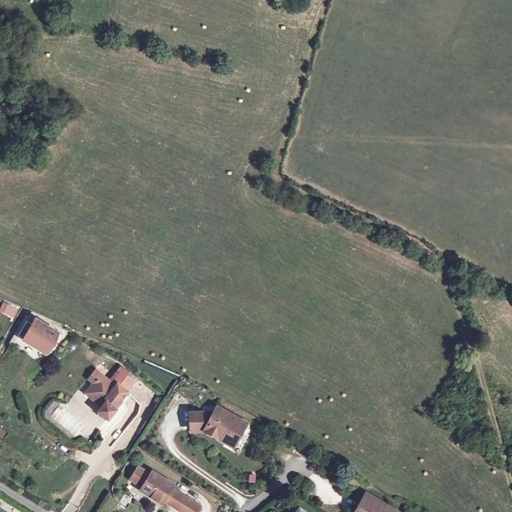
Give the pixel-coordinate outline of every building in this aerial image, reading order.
[(16,308),(5,304),(0,312),(11,317),(16,308)] [(33,324),(26,321),(18,336),(45,352),(52,350),(52,342),(57,333),(35,320),(33,324)] [(115,363),(88,349),(84,358),(111,372),(115,363)] [(122,367),(119,371),(133,382),(136,379),(122,367)] [(95,383),(86,393),(102,406),(98,411),(107,419),(115,409),(113,408),(127,392),(126,391),(133,382),(119,371),(110,382),(101,375),(95,383)] [(97,371),(90,379),(95,383),(101,375),(97,371)] [(214,414),(191,415),(192,431),(205,430),(226,442),(229,436),(236,440),(245,424),(225,413),(223,416),(215,412),(214,414)] [(229,436),(226,442),(233,446),(236,440),(229,436)] [(138,467),(130,479),(142,487),(140,490),(161,503),(163,500),(170,505),(175,497),(173,495),(175,491),(170,488),(172,485),(152,471),(149,475),(138,467)] [(185,497),(175,491),(173,495),(175,497),(170,505),(178,509),(185,497)] [(398,511),(366,492),(353,511),(398,511)] [(130,499),(121,495),(117,504),(126,508),(130,499)] [(195,511),(200,506),(185,497),(178,509),(182,511),(195,511)]
